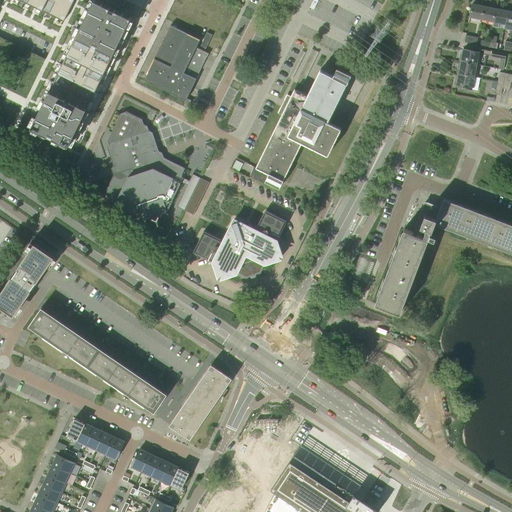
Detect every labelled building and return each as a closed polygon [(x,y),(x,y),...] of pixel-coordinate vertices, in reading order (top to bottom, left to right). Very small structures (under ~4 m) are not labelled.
[(22,0),(65,20),(74,0),(22,0)] [(472,4),(469,17),(481,19),(484,6),(472,4)] [(91,5),(32,127),(68,145),(128,23),(91,5)] [(222,16),(216,14),(218,10),(210,6),(199,32),(217,39),(220,31),(216,29),(222,16)] [(484,6),(481,19),(493,22),(496,8),(484,6)] [(493,22),(492,27),(498,28),(499,23),(505,24),(508,11),(496,8),(493,22)] [(146,77),(144,80),(173,94),(185,100),(186,98),(188,95),(196,78),(195,78),(206,56),(207,56),(208,54),(196,48),(199,40),(197,39),(170,26),(154,59),(155,59),(149,70),(146,77)] [(477,44),(478,37),(466,35),(464,42),(477,44)] [(463,49),(461,61),(476,64),(479,52),(463,49)] [(505,59),(506,53),(492,51),(491,56),(505,59)] [(461,61),(458,74),(474,77),(476,64),(461,61)] [(307,95),(294,89),(265,147),(255,167),(254,167),(249,176),(264,183),(265,182),(279,189),(302,143),(328,155),(341,128),(328,122),(351,75),(337,68),(333,76),(320,69),(307,95)] [(479,68),(477,74),(497,78),(498,72),(479,68)] [(508,96),(511,97),(511,82),(511,83),(511,78),(511,74),(505,73),(503,82),(502,88),(510,89),(508,96)] [(474,77),(458,74),(456,86),(471,89),(474,77)] [(491,86),(496,87),(495,94),(501,95),(502,88),(503,82),(497,81),(492,80),(491,86)] [(185,100),(184,104),(189,106),(190,105),(192,101),(186,98),(185,100)] [(157,152),(158,151),(152,132),(151,132),(149,131),(148,130),(145,131),(143,125),(143,124),(142,119),(126,111),(126,112),(121,113),(120,113),(107,140),(109,144),(107,147),(113,166),(115,166),(118,173),(113,175),(103,196),(144,217),(143,220),(145,220),(144,222),(145,222),(147,218),(148,218),(152,220),(152,219),(152,218),(156,220),(158,225),(159,224),(157,220),(159,216),(160,216),(160,217),(162,213),(164,213),(168,214),(166,213),(182,182),(179,181),(185,168),(163,158),(159,159),(157,152)] [(187,185),(176,207),(184,211),(200,179),(197,177),(192,175),(187,185)] [(200,179),(184,211),(186,211),(193,215),(208,183),(200,179)] [(397,311),(425,237),(426,238),(426,237),(428,238),(431,231),(432,228),(434,229),(435,225),(433,225),(434,222),(437,223),(437,224),(437,223),(511,251),(511,227),(445,202),(442,210),(439,209),(440,208),(439,207),(439,208),(425,215),(425,214),(420,227),(423,228),(420,235),(404,229),(403,229),(404,229),(376,303),(375,303),(375,304),(400,313),(400,312),(397,311)] [(198,244),(193,252),(201,256),(212,262),(218,278),(219,276),(221,277),(220,279),(236,274),(246,278),(250,277),(251,278),(255,276),(255,275),(260,273),(265,264),(281,259),(279,258),(280,255),(282,256),(277,241),(286,221),(285,221),(265,211),(265,212),(256,230),(246,225),(234,219),(223,241),(218,239),(204,232),(203,231),(199,239),(200,239),(198,244)] [(0,292),(0,306),(14,316),(54,256),(34,243),(0,292)] [(28,326),(132,398),(154,413),(167,394),(147,380),(41,307),(28,326)] [(187,399),(169,425),(188,438),(190,439),(232,378),(211,364),(210,365),(187,399)] [(76,442),(84,423),(74,418),(65,437),(76,442)] [(76,442),(85,446),(94,428),(84,423),(76,442)] [(85,446),(95,451),(104,432),(94,428),(85,446)] [(114,437),(104,432),(95,451),(105,456),(114,437)] [(114,437),(105,456),(115,460),(124,442),(123,441),(114,437)] [(258,441),(222,511),(248,511),(279,451),(258,441)] [(130,468),(141,472),(149,454),(139,449),(130,468)] [(57,454),(52,465),(71,473),(76,463),(57,454)] [(141,472),(150,477),(159,458),(149,454),(141,472)] [(294,455),(270,490),(304,511),(376,511),(377,510),(294,455)] [(169,463),(159,458),(150,477),(160,482),(169,463)] [(170,486),(179,467),(169,463),(160,482),(170,486)] [(48,474),(66,483),(71,473),(52,465),(48,474)] [(179,467),(170,486),(180,491),(189,472),(179,467)] [(43,484),(62,493),(66,483),(48,474),(43,484)] [(43,484),(38,494),(57,503),(62,493),(43,484)] [(51,511),(52,511),(57,503),(38,494),(34,504),(51,511)] [(149,508),(157,511),(170,511),(173,507),(154,498),(149,508)]
